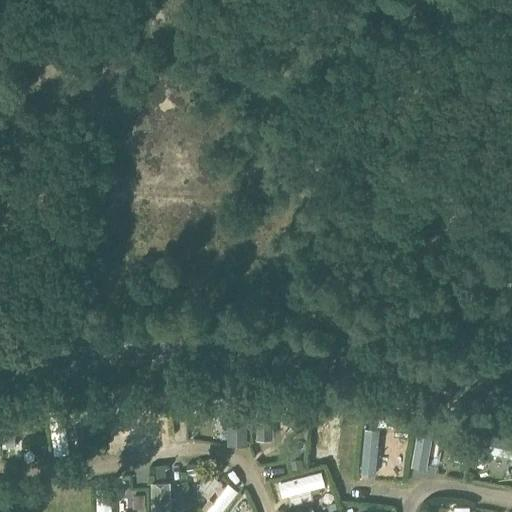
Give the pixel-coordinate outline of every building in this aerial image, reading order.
[(185,388),(185,404),(202,404),(201,388),(185,388)] [(246,398),(228,398),(228,419),(224,419),(224,429),(228,429),(229,443),(246,443),(246,398)] [(272,438),(272,410),(277,410),(277,399),(256,399),(256,438),(272,438)] [(317,399),(316,408),(329,410),(330,401),(317,399)] [(159,411),(167,409),(166,400),(157,401),(159,411)] [(173,416),(184,416),(184,401),(174,400),(173,416)] [(118,404),(102,405),(106,449),(123,447),(121,427),(120,417),(118,404)] [(96,416),(95,406),(87,407),(89,417),(96,416)] [(22,409),(22,418),(41,419),(41,409),(22,409)] [(63,409),(49,411),(54,454),(69,452),(63,409)] [(316,412),(313,458),(327,459),(330,413),(316,412)] [(15,446),(15,426),(19,426),(19,419),(15,419),(15,413),(4,413),(3,446),(15,446)] [(400,418),(399,428),(406,429),(407,419),(400,418)] [(433,426),(419,424),(412,465),(426,468),(433,426)] [(376,473),(380,428),(364,427),(360,471),(376,473)] [(480,450),(511,456),(511,438),(484,433),(480,450)] [(303,467),(302,457),(291,459),(293,469),(303,467)] [(186,464),(187,472),(196,471),(195,463),(186,464)] [(165,467),(156,467),(157,478),(166,478),(165,467)] [(325,484),(321,470),(279,481),(283,495),(311,488),(312,492),(320,490),(319,485),(325,484)] [(169,511),(169,481),(152,482),(152,511),(169,511)] [(208,511),(220,511),(237,490),(227,483),(213,501),(208,497),(201,506),(208,511)] [(97,511),(111,511),(111,486),(96,487),(97,511)] [(144,508),(144,495),(134,495),(134,508),(144,508)]
